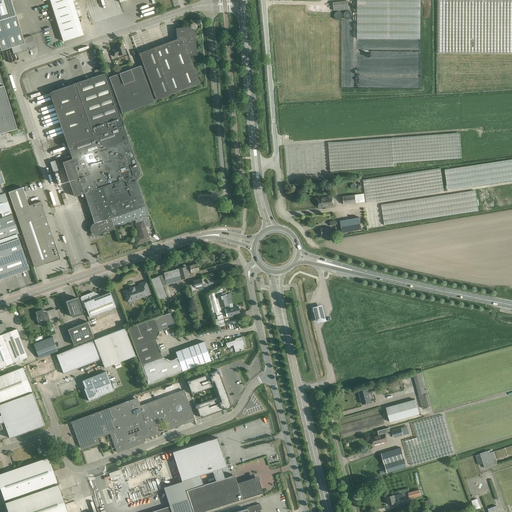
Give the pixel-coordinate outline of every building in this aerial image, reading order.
[(73,1),(74,0),(118,0),(120,2),(126,0),(50,0),(61,35),(63,41),(84,35),(73,1)] [(420,39),(420,0),(357,0),(357,39),(420,39)] [(348,1),(333,2),(334,11),(348,9),(348,1)] [(338,20),(339,20),(340,20),(341,19),(342,18),(342,17),(343,17),(343,16),(343,15),(342,14),(342,13),(341,13),(341,12),(340,12),(340,11),(339,11),(338,11),(337,11),(336,12),(335,12),(335,13),(334,14),(334,15),(334,16),(334,17),(335,18),(335,19),(336,19),(337,20),(338,20)] [(347,19),(348,19),(349,19),(350,19),(350,18),(351,18),(351,17),(352,17),(352,16),(352,15),(352,14),(352,13),(351,13),(351,12),(350,11),(349,11),(348,11),(347,11),(346,11),(345,12),(344,12),(344,13),(343,14),(343,15),(343,16),(344,17),(344,18),(345,18),(345,19),(346,19),(347,19)] [(23,38),(16,15),(0,19),(0,45),(1,50),(11,47),(13,54),(22,51),(27,50),(26,48),(28,48),(29,49),(32,48),(33,48),(33,47),(34,46),(34,45),(34,44),(32,35),(23,38)] [(197,55),(194,30),(195,29),(196,29),(197,28),(197,27),(197,26),(197,25),(197,24),(196,23),(195,23),(194,22),(193,22),(193,23),(192,23),(191,23),(191,24),(190,25),(190,26),(180,27),(176,28),(177,39),(166,43),(152,48),(139,53),(156,100),(170,94),(200,83),(190,56),(197,55)] [(117,48),(112,50),(114,56),(119,54),(119,55),(126,53),(122,44),(116,46),(117,48)] [(117,74),(109,77),(122,113),(154,102),(141,65),(133,68),(119,73),(117,74)] [(0,133),(17,128),(4,85),(0,72),(0,133)] [(135,220),(147,216),(148,215),(136,180),(140,173),(123,125),(105,73),(49,92),(71,155),(62,159),(63,162),(74,196),(84,193),(94,223),(93,223),(92,224),(91,225),(91,226),(90,227),(90,228),(90,229),(90,230),(91,231),(91,232),(92,233),(93,233),(93,234),(94,234),(96,235),(97,235),(98,235),(99,234),(115,229),(114,227),(135,220)] [(438,159),(462,157),(460,132),(435,134),(435,139),(438,139),(439,144),(441,144),(441,148),(437,148),(438,159)] [(53,172),(58,170),(55,160),(50,162),(53,172)] [(448,190),(459,188),(511,180),(511,160),(445,170),(448,190)] [(366,201),(444,192),(441,169),(364,178),(366,201)] [(8,192),(15,210),(34,267),(60,258),(41,201),(29,205),(22,187),(8,192)] [(476,191),(459,194),(412,201),(382,205),(385,226),(479,211),(476,191)] [(19,233),(5,193),(0,194),(0,213),(1,213),(3,217),(0,218),(0,239),(17,234),(19,233)] [(344,204),(356,203),(365,202),(364,193),(343,196),(344,204)] [(332,196),(317,198),(319,208),(333,206),(332,196)] [(147,216),(135,220),(140,235),(135,236),(138,244),(142,242),(144,243),(145,241),(149,240),(145,227),(150,225),(147,216)] [(340,220),(342,232),(362,229),(359,217),(340,220)] [(332,227),(329,228),(329,227),(321,228),(322,236),(330,235),(330,231),(333,231),(332,227)] [(0,279),(29,269),(17,234),(0,239),(0,279)] [(199,270),(197,264),(189,266),(186,267),(186,266),(186,265),(185,265),(185,264),(184,264),(184,265),(183,265),(183,266),(183,268),(164,272),(164,274),(153,278),(150,279),(158,299),(166,296),(162,285),(181,281),(181,280),(189,278),(188,272),(191,271),(191,272),(199,270)] [(196,290),(195,287),(203,285),(201,279),(193,281),(194,284),(189,285),(189,288),(191,288),(192,291),(196,290)] [(151,294),(146,281),(138,283),(139,285),(134,287),(134,286),(129,287),(129,288),(123,290),(127,302),(129,302),(129,303),(130,304),(133,303),(134,302),(133,300),(151,294)] [(82,297),(81,298),(82,300),(83,301),(90,317),(116,307),(110,292),(98,297),(96,294),(94,293),(90,294),(90,296),(88,296),(85,295),(82,297)] [(221,311),(220,308),(221,307),(226,306),(229,305),(226,294),(218,297),(216,298),(214,292),(206,295),(212,313),(215,312),(215,313),(216,313),(218,320),(223,319),(221,311)] [(77,297),(67,301),(72,317),(83,313),(77,297)] [(314,306),(312,306),(316,322),(318,322),(324,320),(326,320),(326,317),(323,307),(322,304),(314,306)] [(229,305),(226,306),(228,316),(239,313),(238,306),(230,308),(229,305)] [(43,309),(35,312),(37,316),(36,317),(38,322),(42,321),(43,323),(50,321),(50,319),(57,316),(58,318),(62,317),(59,309),(55,310),(55,308),(47,311),(48,313),(45,313),(44,313),(43,309)] [(154,318),(159,331),(175,325),(170,312),(154,318)] [(159,331),(154,318),(128,328),(135,347),(156,339),(159,331)] [(75,344),(94,337),(88,322),(69,329),(75,344)] [(200,330),(208,328),(206,322),(198,324),(200,330)] [(0,367),(28,357),(17,329),(7,332),(3,323),(0,324),(0,367)] [(94,340),(56,354),(64,373),(101,359),(105,367),(135,355),(125,328),(94,340)] [(52,336),(33,343),(39,358),(58,351),(52,336)] [(242,337),(235,339),(236,340),(226,343),(227,347),(233,345),(235,352),(244,349),(242,342),(243,342),(242,337)] [(156,339),(135,347),(138,356),(159,348),(156,339)] [(178,357),(182,370),(211,360),(204,341),(175,351),(178,357)] [(159,348),(138,356),(141,365),(162,357),(159,348)] [(43,361),(48,374),(57,370),(52,357),(43,361)] [(175,373),(170,360),(162,357),(141,365),(148,383),(175,373)] [(170,360),(175,373),(182,371),(182,370),(178,357),(170,360)] [(43,361),(33,365),(38,378),(48,374),(43,361)] [(0,429),(2,428),(0,423),(4,422),(10,438),(15,436),(4,404),(0,405),(0,411),(1,414),(0,414),(0,403),(32,391),(23,367),(0,375),(0,429)] [(218,370),(187,381),(192,394),(192,393),(216,385),(220,396),(196,405),(196,404),(201,417),(231,406),(218,370)] [(113,390),(106,371),(82,381),(85,388),(84,388),(89,401),(99,397),(99,396),(113,390)] [(420,373),(413,375),(422,408),(431,406),(426,390),(425,390),(424,386),(420,373)] [(371,389),(367,390),(367,389),(359,391),(362,404),(371,401),(369,394),(372,393),(371,389)] [(129,401),(72,422),(81,448),(99,442),(97,437),(111,432),(118,451),(143,442),(142,438),(150,435),(151,435),(159,432),(159,430),(157,431),(154,422),(164,418),(167,427),(194,418),(184,390),(165,397),(166,400),(152,405),(151,403),(140,407),(142,412),(134,415),(129,401)] [(4,404),(15,436),(45,425),(33,392),(4,404)] [(415,399),(386,407),(390,422),(419,414),(415,399)] [(413,424),(417,437),(405,441),(412,465),(455,452),(444,415),(413,424)] [(401,427),(391,430),(393,438),(403,435),(409,433),(407,426),(407,425),(403,426),(403,427),(401,428),(401,427)] [(377,431),(379,436),(371,438),(373,444),(387,440),(386,436),(391,435),(389,428),(377,431)] [(182,481),(227,467),(218,438),(173,452),(182,481)] [(511,444),(505,447),(492,452),(491,450),(489,451),(488,451),(480,453),(485,468),(498,464),(496,460),(511,454),(511,444)] [(384,464),(405,458),(401,447),(381,453),(384,464)] [(14,500),(5,503),(8,511),(66,511),(56,482),(57,482),(49,457),(0,473),(0,487),(4,500),(13,497),(14,500)] [(405,458),(384,464),(387,473),(407,467),(405,458)] [(121,469),(109,472),(110,475),(104,477),(107,490),(114,488),(111,479),(123,476),(121,469)] [(231,476),(186,490),(193,511),(201,511),(242,499),(243,498),(243,499),(263,492),(259,479),(258,478),(256,477),(255,477),(238,483),(237,483),(236,478),(235,475),(231,476)] [(402,493),(394,495),(386,497),(388,505),(396,503),(396,501),(403,499),(403,497),(409,496),(409,499),(421,496),(419,489),(416,490),(415,488),(409,490),(410,492),(408,492),(407,490),(401,492),(402,493)] [(475,510),(481,508),(477,498),(472,500),(475,510)]
